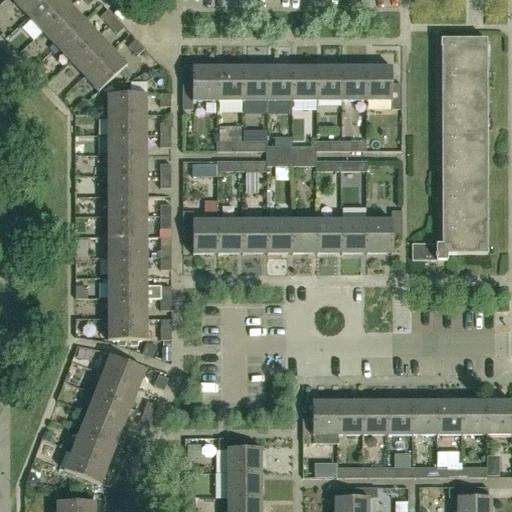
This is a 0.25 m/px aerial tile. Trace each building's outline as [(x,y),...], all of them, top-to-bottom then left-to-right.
[(18,0),(14,5),(28,19),(48,0),(18,0)] [(63,0),(48,0),(28,19),(42,34),(70,7),(63,0)] [(42,34),(56,49),(84,22),(70,7),(42,34)] [(100,19),(108,27),(116,20),(108,11),(100,19)] [(116,20),(108,27),(117,36),(124,29),(116,20)] [(84,22),(56,49),(70,64),(99,37),(84,22)] [(70,64),(84,79),(113,52),(99,37),(70,64)] [(137,58),(143,52),(145,50),(135,41),(128,48),(137,58)] [(447,256),(487,256),(486,41),(441,41),(442,246),(412,246),(412,263),(447,262),(447,256)] [(113,52),(84,79),(98,94),(127,66),(113,52)] [(267,69),(267,103),(292,103),(292,68),(267,69)] [(292,68),(292,103),(317,103),(317,68),(292,68)] [(317,68),(317,103),(342,103),(342,68),(317,68)] [(342,68),(342,103),(367,102),(367,68),(342,68)] [(367,68),(367,102),(391,102),(392,110),(402,110),(402,87),(392,87),(392,68),(367,68)] [(183,86),(183,111),(193,111),(193,103),(217,103),(217,69),(192,69),(192,86),(183,86)] [(217,69),(217,103),(242,103),(242,69),(217,69)] [(242,69),(242,103),(267,103),(267,69),(242,69)] [(107,117),(147,116),(147,96),(107,96),(107,117)] [(170,108),(170,96),(160,96),(159,108),(170,108)] [(107,137),(147,137),(147,116),(107,117),(107,137)] [(160,125),(160,137),(171,137),(171,125),(160,125)] [(217,153),(243,153),(242,143),(241,143),(241,128),(218,128),(218,143),(217,143),(217,153)] [(107,158),(147,157),(147,137),(107,137),(107,158)] [(171,137),(160,137),(160,149),(171,149),(171,137)] [(267,153),(267,156),(267,159),(267,149),(267,143),(242,143),(243,153),(267,153)] [(292,149),(293,159),(316,159),(316,153),(317,153),(317,143),(316,143),(316,149),(292,149)] [(317,153),(342,153),(342,143),(317,143),(317,153)] [(342,143),(342,153),(366,153),(366,143),(342,143)] [(267,159),(292,159),(293,159),(292,149),(267,149),(267,159)] [(107,178),(147,178),(147,157),(107,158),(107,178)] [(267,168),(267,159),(267,161),(242,161),(243,174),(267,174),(267,168)] [(267,168),(292,168),(292,159),(267,159),(267,168)] [(316,163),(316,161),(316,159),(293,159),(292,159),(292,168),(316,168),(316,173),(317,173),(317,163),(316,163)] [(217,174),(243,174),(242,161),(217,161),(217,174)] [(317,173),(342,173),(342,163),(317,163),(317,173)] [(342,163),(342,173),(367,174),(367,163),(342,163)] [(171,178),(171,165),(160,165),(160,178),(171,178)] [(108,199),(147,198),(147,178),(107,178),(108,199)] [(171,178),(160,178),(160,190),(171,190),(171,178)] [(108,219),(147,219),(147,198),(108,199),(108,219)] [(171,219),(171,206),(160,206),(160,219),(171,219)] [(218,257),(218,222),(193,222),(193,213),(183,213),(184,239),(193,239),(193,257),(218,257)] [(368,221),(368,256),(393,256),(393,238),(402,238),(402,213),(392,213),(392,221),(368,221)] [(108,240),(147,239),(147,219),(108,219),(108,240)] [(171,231),(171,219),(160,219),(160,231),(171,231)] [(268,256),(268,221),(243,222),(243,257),(268,256)] [(293,256),(293,221),(268,221),(268,256),(293,256)] [(318,256),(318,221),(293,221),(293,256),(318,256)] [(343,256),(343,221),(318,221),(318,256),(343,256)] [(368,256),(368,221),(343,221),(343,256),(368,256)] [(243,257),(243,222),(218,222),(218,257),(243,257)] [(108,260),(147,260),(147,239),(108,240),(108,260)] [(171,260),(171,247),(161,248),(161,260),(171,260)] [(108,280),(147,280),(147,260),(108,260),(108,280)] [(171,260),(161,260),(161,272),(171,272),(171,260)] [(147,280),(108,280),(108,301),(147,301),(161,301),(171,301),(171,288),(161,288),(147,288),(147,280)] [(108,321),(147,321),(147,301),(108,301),(108,321)] [(171,313),(171,301),(161,301),(161,313),(171,313)] [(147,321),(108,321),(108,342),(147,342),(147,321)] [(171,343),(171,329),(161,329),(160,343),(171,343)] [(102,376),(140,391),(147,371),(109,357),(102,376)] [(94,395),(132,410),(140,391),(102,376),(94,395)] [(154,388),(164,392),(169,380),(159,376),(154,388)] [(87,414),(124,429),(132,410),(94,395),(87,414)] [(437,437),(437,402),(412,403),(412,438),(437,437)] [(462,437),(462,402),(437,402),(437,437),(462,437)] [(487,437),(486,402),(462,402),(462,437),(487,437)] [(511,444),(511,419),(511,420),(511,402),(486,402),(487,437),(511,437),(511,445),(511,444)] [(148,403),(144,414),(154,418),(158,407),(148,403)] [(338,438),(337,403),(313,403),(313,421),(303,421),(303,446),(338,446),(338,438)] [(362,438),(362,403),(337,403),(338,438),(362,438)] [(387,438),(387,403),(362,403),(362,438),(387,438)] [(412,438),(412,403),(387,403),(387,438),(412,438)] [(79,433),(117,448),(124,429),(87,414),(79,433)] [(154,418),(144,414),(139,426),(149,430),(154,418)] [(72,452),(109,467),(117,448),(79,433),(72,452)] [(227,475),(263,475),(263,450),(244,450),(244,440),(219,440),(219,450),(227,450),(227,475)] [(133,442),(128,453),(138,457),(143,446),(133,442)] [(109,467),(72,452),(64,471),(102,486),(109,467)] [(138,457),(128,453),(124,464),(134,468),(138,457)] [(337,480),(363,480),(363,469),(337,469),(337,480)] [(363,480),(387,480),(387,469),(363,469),(363,480)] [(387,480),(412,479),(412,469),(410,469),(394,469),(387,469),(387,480)] [(412,469),(412,479),(437,479),(437,469),(412,469)] [(437,479),(462,479),(462,469),(437,469),(437,479)] [(462,469),(462,479),(487,479),(487,469),(462,469)] [(185,474),(185,500),(195,500),(195,474),(185,474)] [(227,500),(263,500),(263,475),(227,475),(227,500)] [(120,504),(128,483),(118,479),(109,501),(109,502),(120,504)] [(456,511),(491,511),(492,498),(488,498),(488,489),(448,489),(448,499),(456,499),(456,511)] [(334,511),(368,511),(369,499),(376,499),(376,490),(352,490),(352,499),(334,499),(334,511)] [(195,511),(195,500),(185,500),(185,511),(195,511)] [(227,511),(262,511),(263,500),(227,500),(227,511)] [(119,511),(120,504),(109,502),(108,511),(119,511)] [(57,503),(56,511),(96,511),(96,504),(57,503)]
